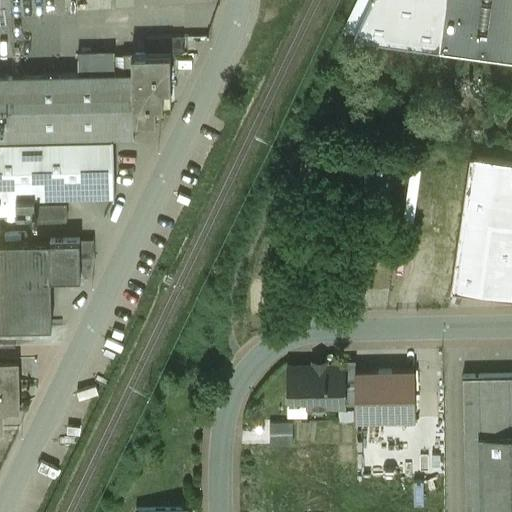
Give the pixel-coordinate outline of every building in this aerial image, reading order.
[(445,0),(371,0),(354,36),(439,47),(445,0)] [(511,0),(445,0),(439,47),(511,57),(511,0)] [(183,36),(145,37),(146,52),(169,52),(169,53),(183,52),(183,36)] [(146,52),(123,53),(124,73),(131,73),(133,120),(134,120),(156,120),(155,104),(163,104),(163,87),(170,87),(169,53),(169,52),(146,52)] [(0,75),(0,139),(113,136),(134,136),(135,136),(134,120),(133,120),(131,73),(124,73),(120,73),(0,75)] [(113,136),(0,139),(0,199),(34,199),(115,197),(113,136)] [(511,159),(470,153),(451,287),(511,295),(511,159)] [(67,203),(34,204),(34,199),(16,200),(16,214),(34,214),(34,220),(67,220),(67,203)] [(50,245),(0,246),(0,326),(52,326),(50,278),(80,277),(79,239),(49,239),(50,245)] [(17,408),(16,364),(0,364),(0,432),(1,432),(0,409),(17,408)] [(343,365),(288,366),(289,396),(308,396),(308,405),(344,405),(343,365)] [(414,419),(413,369),(355,370),(356,421),(414,419)] [(511,511),(511,374),(463,376),(466,511),(511,511)] [(421,416),(447,415),(446,392),(420,393),(421,416)]
